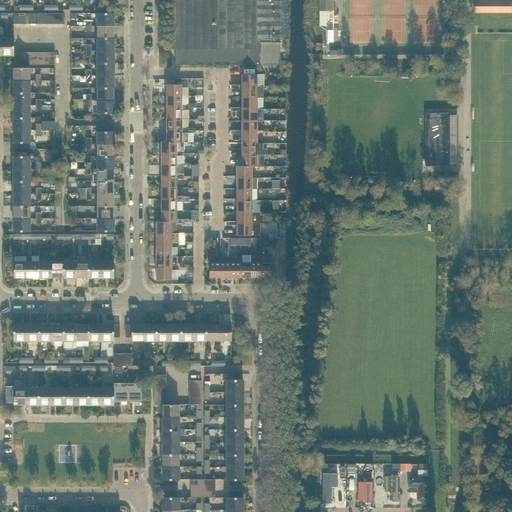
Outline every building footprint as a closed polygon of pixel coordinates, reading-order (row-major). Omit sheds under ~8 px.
[(170,0),(171,48),(172,48),(176,48),(176,64),(180,64),(261,64),(261,37),(278,37),(278,0),(170,0)] [(332,10),(332,0),(320,0),(320,10),(332,10)] [(511,12),(511,0),(474,0),(474,12),(511,12)] [(114,26),(114,13),(98,13),(98,26),(114,26)] [(98,38),(114,38),(114,26),(98,26),(98,38)] [(114,51),(114,38),(98,38),(98,51),(114,51)] [(14,52),(14,39),(2,39),(1,55),(14,55),(14,52)] [(98,63),(114,63),(114,51),(98,51),(98,63)] [(98,75),(114,75),(114,63),(98,63),(98,75)] [(30,80),(30,68),(14,68),(14,80),(30,80)] [(264,74),(257,74),(242,74),(242,84),(242,86),(257,86),(264,86),(264,74)] [(98,88),(114,88),(114,75),(98,75),(98,88)] [(30,93),(30,80),(14,80),(14,93),(30,93)] [(182,87),(186,87),(186,82),(181,82),(181,84),(167,84),(167,96),(182,96),(182,87)] [(257,97),(257,86),(242,86),(242,88),(242,97),(257,97)] [(114,100),(114,88),(98,88),(98,100),(114,100)] [(30,105),(30,93),(14,93),(14,105),(30,105)] [(182,107),(182,105),(182,96),(167,96),(167,107),(182,107)] [(257,109),(257,97),(242,97),(242,107),(242,109),(257,109)] [(114,113),(114,100),(98,100),(98,113),(112,113),(114,113)] [(30,118),(30,105),(14,105),(14,117),(30,118)] [(182,110),(182,107),(167,107),(167,119),(182,119),(182,110)] [(257,120),(257,109),(242,109),(242,111),(242,120),(257,120)] [(450,165),(450,113),(425,113),(425,166),(450,165)] [(30,130),(30,118),(14,117),(14,130),(30,130)] [(182,130),(182,127),(182,119),(167,119),(167,130),(182,130)] [(257,132),(257,120),(242,120),(242,130),(242,132),(257,132)] [(30,142),(30,130),(14,130),(14,143),(30,142)] [(182,133),(182,130),(167,130),(167,141),(167,142),(177,142),(184,142),(188,142),(188,133),(186,133),(182,133)] [(98,144),(114,144),(114,131),(112,131),(100,131),(98,131),(98,144)] [(257,143),(257,132),(242,132),(242,133),(242,143),(257,143)] [(181,150),(184,150),(184,142),(177,142),(167,142),(167,141),(162,141),(162,153),(177,153),(177,150),(181,150)] [(263,143),(257,143),(242,143),(242,153),(242,155),(257,155),(263,155),(263,143)] [(98,156),(114,156),(114,144),(98,144),(98,156)] [(177,156),(177,153),(162,153),(162,164),(177,164),(177,156)] [(257,167),(257,155),(242,155),(242,156),(242,166),(252,166),(252,167),(257,167)] [(14,169),(30,169),(30,156),(14,156),(14,169)] [(98,168),(114,168),(114,156),(98,156),(98,168)] [(181,173),(184,173),(184,164),(177,164),(162,164),(162,176),(177,176),(177,173),(181,173)] [(242,166),(237,166),(237,176),(237,177),(252,177),(252,167),(252,166),(242,166)] [(98,181),(114,181),(114,168),(98,168),(98,181)] [(14,181),(30,181),(30,169),(14,169),(14,181)] [(177,178),(177,176),(162,176),(162,187),(177,187),(177,178)] [(237,189),(252,189),(252,177),(237,177),(237,179),(237,189)] [(14,193),(30,193),(30,181),(14,181),(14,193)] [(98,193),(114,193),(114,181),(98,181),(98,193)] [(177,198),(177,196),(177,187),(162,187),(162,199),(177,198)] [(252,200),(252,189),(237,189),(237,198),(237,200),(252,200)] [(14,206),(30,206),(30,193),(14,193),(14,206)] [(98,206),(114,206),(114,193),(98,193),(98,206)] [(177,210),(177,201),(177,198),(162,199),(162,210),(177,210)] [(237,212),(252,212),(252,200),(237,200),(237,202),(237,212)] [(14,218),(30,218),(30,206),(14,206),(14,218)] [(98,218),(114,218),(114,206),(98,206),(98,218)] [(177,222),(177,219),(177,210),(162,210),(162,221),(162,222),(172,222),(176,222),(177,222)] [(237,223),(260,223),(260,212),(252,212),(237,212),(237,221),(237,223)] [(14,231),(30,231),(30,218),(14,218),(14,231)] [(98,231),(114,231),(114,218),(98,218),(98,231)] [(172,222),(162,222),(162,221),(156,221),(156,233),(172,233),(172,222)] [(237,235),(260,235),(260,223),(237,223),(237,225),(237,235)] [(172,242),(172,233),(156,233),(156,244),(172,244),(172,242)] [(172,256),(172,247),(172,244),(156,244),(156,256),(172,256)] [(242,255),(242,256),(242,262),(241,262),(241,277),(251,277),(251,262),(251,255),(242,255)] [(172,267),(172,265),(172,256),(156,256),(156,267),(172,267)] [(263,262),(261,262),(261,277),(271,277),(272,257),(263,257),(263,262)] [(27,277),(27,261),(14,261),(14,277),(27,277)] [(39,277),(39,261),(27,261),(27,277),(39,277)] [(52,277),(52,261),(39,261),(39,277),(52,277)] [(64,277),(64,261),(52,261),(52,277),(64,277)] [(76,277),(76,261),(64,261),(64,277),(76,277)] [(89,277),(89,261),(76,261),(76,277),(89,277)] [(101,277),(101,261),(89,261),(89,277),(101,277)] [(114,277),(114,261),(101,261),(101,277),(114,277)] [(210,277),(220,277),(220,262),(218,262),(210,262),(210,277)] [(230,262),(222,262),(220,262),(220,277),(230,277),(230,262)] [(241,262),(239,262),(230,262),(230,277),(241,277),(241,262)] [(261,262),(259,262),(251,262),(251,277),(261,277),(261,262)] [(172,279),(172,270),(172,267),(156,267),(156,279),(172,279)] [(489,305),(511,306),(511,287),(489,286),(489,305)] [(27,340),(27,324),(14,324),(14,340),(27,340)] [(39,340),(39,324),(27,324),(27,340),(39,340)] [(52,340),(52,324),(39,324),(39,340),(52,340)] [(64,340),(64,324),(52,324),(52,340),(64,340)] [(77,340),(77,324),(64,324),(64,340),(77,340)] [(89,340),(89,324),(77,324),(77,340),(89,340)] [(101,340),(101,324),(89,324),(89,340),(101,340)] [(114,340),(114,337),(114,325),(114,324),(101,324),(101,340),(114,340)] [(132,340),(144,340),(144,324),(132,324),(132,325),(132,337),(132,340)] [(144,340),(157,340),(156,324),(144,324),(144,340)] [(157,340),(169,340),(169,324),(156,324),(157,340)] [(169,340),(182,340),(182,324),(169,324),(169,340)] [(182,340),(194,340),(194,324),(182,324),(182,340)] [(194,340),(206,340),(207,324),(194,324),(194,340)] [(206,340),(219,340),(219,324),(207,324),(206,340)] [(219,340),(231,340),(231,324),(219,324),(219,340)] [(243,393),(243,379),(227,379),(227,393),(243,393)] [(114,401),(128,401),(128,383),(114,383),(114,388),(114,401)] [(142,401),(142,383),(128,383),(128,401),(142,401)] [(14,404),(26,404),(26,388),(14,388),(14,404)] [(39,404),(39,388),(26,388),(26,404),(39,404)] [(52,404),(52,388),(39,388),(39,404),(52,404)] [(64,404),(64,388),(52,388),(52,404),(64,404)] [(76,404),(76,388),(64,388),(64,404),(76,404)] [(89,404),(89,388),(76,388),(76,404),(89,404)] [(101,404),(101,388),(89,388),(89,404),(101,404)] [(114,401),(114,388),(101,388),(101,404),(114,404),(114,401)] [(243,405),(243,393),(227,393),(227,405),(243,405)] [(180,404),(166,404),(163,404),(163,417),(180,417),(180,404)] [(243,417),(243,405),(227,405),(227,417),(243,417)] [(179,429),(180,417),(163,417),(163,430),(179,429)] [(243,430),(243,417),(227,417),(227,429),(243,430)] [(163,442),(179,442),(179,429),(163,430),(163,442)] [(243,442),(243,430),(227,429),(227,442),(243,442)] [(163,454),(179,454),(179,442),(163,442),(163,454)] [(243,454),(243,442),(227,442),(227,455),(243,454)] [(179,467),(179,454),(163,454),(163,467),(179,467)] [(227,466),(243,466),(243,454),(227,455),(227,466)] [(243,479),(243,466),(227,466),(227,479),(229,479),(242,479),(243,479)] [(177,479),(179,479),(179,467),(163,467),(163,479),(164,479),(177,479)] [(321,479),(321,503),(330,503),(330,497),(330,487),(337,487),(337,473),(327,473),(321,473),(321,479)] [(392,491),(392,501),(399,501),(399,487),(399,476),(384,476),(384,491),(392,491)] [(419,492),(419,500),(429,500),(429,477),(410,477),(410,492),(419,492)] [(359,481),(359,501),(373,501),(373,481),(369,481),(359,481)] [(177,497),(164,497),(163,497),(163,510),(179,510),(179,497),(177,497)] [(227,510),(243,510),(243,497),(242,497),(229,497),(227,497),(227,510)]
